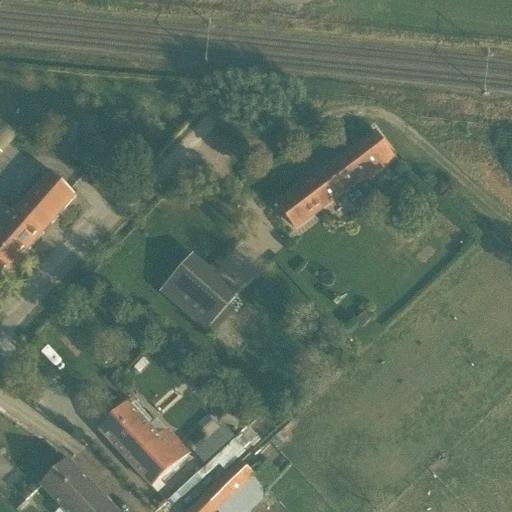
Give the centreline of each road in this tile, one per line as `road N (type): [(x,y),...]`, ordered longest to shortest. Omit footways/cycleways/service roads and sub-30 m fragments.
road 1 (track): [(172,167),(229,159),(365,111),(387,116),(511,220)]
road 2 (unclassified): [(231,92),(172,167),(0,340)]
